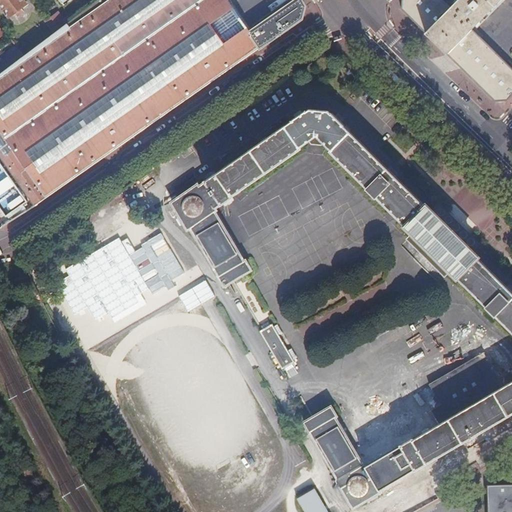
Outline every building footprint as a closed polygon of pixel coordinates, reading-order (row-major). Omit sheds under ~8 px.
[(0,130),(49,200),(68,187),(165,117),(261,50),(250,35),(226,0),(101,0),(101,1),(76,20),(61,32),(55,36),(53,38),(40,47),(25,59),(0,77),(0,130)] [(0,7),(10,20),(28,6),(22,0),(2,0),(0,2),(0,7)] [(300,0),(250,35),(261,50),(303,21),(306,8),(303,3),(301,0),(300,0)] [(425,34),(450,9),(441,0),(401,0),(401,11),(425,34)] [(458,0),(450,9),(425,34),(430,39),(446,55),(471,30),(501,0),(458,0)] [(441,0),(450,9),(458,0),(441,0)] [(61,32),(76,20),(72,15),(64,21),(59,14),(52,20),(61,32)] [(55,36),(61,32),(52,20),(51,18),(45,23),(55,36)] [(511,69),(471,30),(446,55),(478,86),(495,103),(508,103),(511,96),(511,69)] [(37,42),(40,47),(53,38),(49,33),(37,42)] [(0,77),(25,59),(19,51),(0,65),(0,77)] [(198,188),(172,205),(188,232),(191,231),(225,288),(252,273),(215,213),(318,139),(414,236),(409,242),(446,279),(451,273),(511,332),(511,383),(505,387),(484,353),(429,386),(441,405),(356,456),(331,409),(304,425),(354,511),(470,441),(475,449),(511,427),(507,419),(511,415),(511,294),(331,114),(309,113),(200,190),(198,188)] [(458,196),(452,201),(480,228),(496,212),(466,183),(456,194),(458,196)] [(258,333),(279,371),(291,364),(289,363),(297,358),(292,349),(284,353),(276,339),(284,334),(278,325),(271,329),(270,327),(258,333)] [(409,326),(362,352),(375,375),(422,349),(409,326)] [(511,511),(511,486),(487,487),(487,511),(511,511)] [(306,511),(331,511),(321,488),(300,498),(306,511)]
